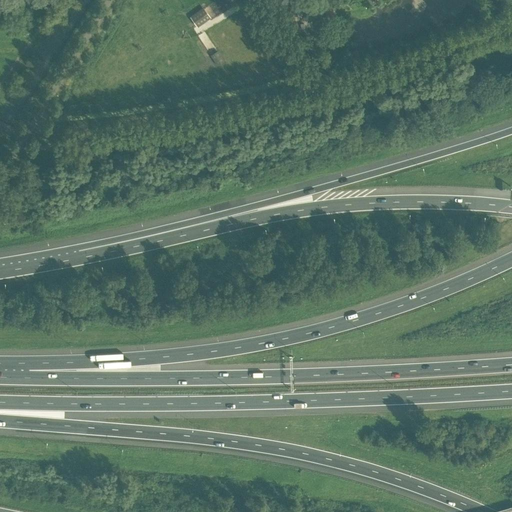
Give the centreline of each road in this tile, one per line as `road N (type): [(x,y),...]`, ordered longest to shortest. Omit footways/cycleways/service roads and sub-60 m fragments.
road 1 (motorway): [(0,402),(511,390)]
road 2 (motorway): [(511,257),(409,301),(294,335),(28,374)]
road 3 (motorway): [(511,364),(221,377),(28,374)]
road 4 (motorway): [(0,420),(286,452),(391,479),(471,511)]
road 5 (motorway): [(511,130),(76,258)]
road 6 (motorway): [(511,207),(320,207),(76,258)]
